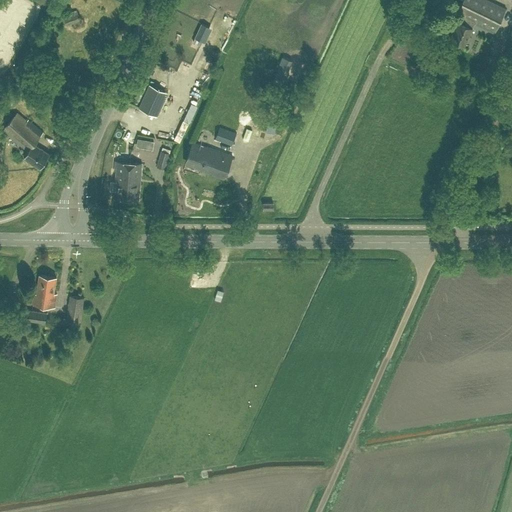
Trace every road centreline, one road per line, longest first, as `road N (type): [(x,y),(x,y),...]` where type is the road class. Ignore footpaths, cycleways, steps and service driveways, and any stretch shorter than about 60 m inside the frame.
road 1 (secondary): [(425,242),(72,241)]
road 2 (unclassified): [(318,511),(425,269),(425,242)]
road 3 (secondary): [(72,241),(84,157),(155,0)]
